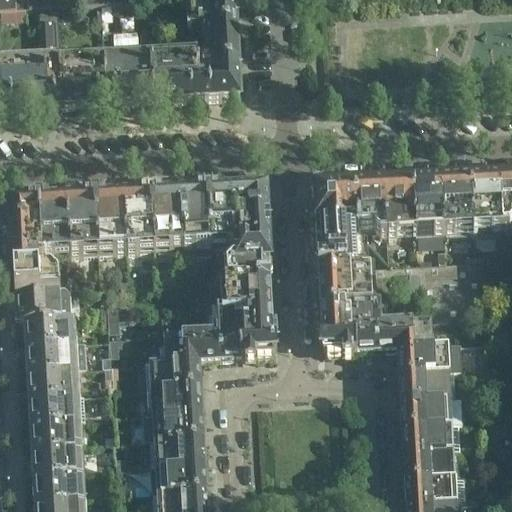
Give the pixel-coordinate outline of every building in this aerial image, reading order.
[(132,2),(141,2),(141,0),(0,0),(0,28),(7,29),(6,19),(39,17),(42,65),(46,71),(0,73),(0,83),(2,118),(107,112),(105,68),(58,70),(63,64),(61,16),(92,14),(92,24),(112,23),(112,13),(132,12),(132,2)] [(235,33),(233,0),(189,0),(191,36),(200,35),(235,33)] [(157,21),(157,11),(147,12),(147,22),(157,21)] [(147,22),(147,12),(132,12),(133,22),(147,22)] [(239,103),(237,68),(235,33),(200,35),(201,49),(209,49),(209,62),(196,63),(198,94),(201,94),(202,107),(237,105),(238,105),(238,104),(239,103)] [(74,65),(74,54),(65,55),(66,65),(74,65)] [(198,94),(196,63),(152,65),(154,109),(202,107),(201,94),(198,94)] [(154,109),(152,65),(105,68),(107,112),(154,109)] [(511,227),(511,186),(504,187),(504,186),(499,187),(501,238),(508,237),(511,234),(511,228),(511,227)] [(501,238),(499,187),(494,187),(494,188),(470,189),(472,234),(489,233),(489,238),(501,238)] [(472,234),(470,189),(446,190),(441,190),(444,241),(453,241),(452,235),(472,234)] [(444,241),(441,190),(436,190),(436,191),(412,192),(414,237),(431,236),(431,242),(444,241)] [(414,237),(412,192),(388,193),(383,193),(386,244),(398,244),(397,238),(414,237)] [(386,244),(383,193),(378,193),(378,194),(352,195),(355,230),(355,237),(373,236),(374,242),(377,245),(386,244)] [(355,230),(352,195),(313,197),(315,232),(355,230)] [(268,253),(265,200),(233,202),(236,255),(268,253)] [(236,255),(233,202),(206,203),(209,256),(234,255),(236,255)] [(209,256),(206,203),(178,205),(181,258),(209,256)] [(181,258),(178,205),(150,207),(152,259),(181,258)] [(152,259),(150,207),(121,208),(124,261),(152,259)] [(124,261),(121,208),(93,210),(96,262),(124,261)] [(96,262),(93,210),(66,211),(69,264),(96,262)] [(69,264),(66,211),(38,213),(41,266),(47,265),(69,264)] [(41,266),(38,213),(10,214),(12,267),(41,266)] [(363,275),(361,253),(356,250),(355,237),(355,230),(315,232),(318,278),(363,275)] [(270,288),(268,253),(236,255),(234,255),(235,265),(231,266),(222,273),(223,291),(270,288)] [(61,300),(60,284),(51,277),(47,277),(47,265),(41,266),(12,267),(14,302),(61,300)] [(371,311),(371,308),(369,282),(369,275),(363,275),(318,278),(320,314),(344,313),(371,311)] [(420,296),(419,285),(413,279),(408,279),(409,297),(420,296)] [(272,317),(271,297),(270,288),(223,291),(214,291),(215,312),(221,311),(221,320),(247,318),(272,317)] [(66,300),(61,300),(14,302),(16,326),(28,326),(68,324),(66,300)] [(376,352),(375,329),(376,329),(375,308),(371,308),(371,311),(344,313),(344,322),(348,322),(351,360),(374,358),(374,352),(376,352)] [(351,360),(348,322),(344,322),(344,313),(320,314),(322,361),(351,360)] [(274,364),(272,317),(247,318),(247,329),(242,329),(244,366),(274,364)] [(244,366),(242,329),(247,329),(247,318),(221,320),(216,320),(218,339),(219,361),(222,361),(222,367),(244,366)] [(71,323),(68,324),(28,326),(28,336),(24,340),(25,348),(29,351),(29,354),(73,351),(71,323)] [(426,355),(425,329),(425,326),(376,329),(375,329),(376,352),(374,352),(374,358),(397,357),(397,356),(426,355)] [(219,361),(218,339),(165,342),(165,355),(159,355),(160,369),(199,367),(199,368),(222,367),(222,361),(219,361)] [(118,354),(125,354),(124,344),(109,345),(110,361),(109,361),(110,364),(118,364),(118,354)] [(74,377),(73,351),(29,354),(30,363),(26,366),(26,374),(31,377),(31,380),(74,377)] [(447,354),(426,355),(397,356),(397,357),(399,383),(448,380),(447,354)] [(201,393),(199,368),(199,367),(160,369),(149,370),(149,379),(145,380),(146,396),(201,393)] [(76,404),(74,377),(31,380),(31,389),(27,392),(28,400),(32,403),(32,406),(76,404)] [(450,406),(448,380),(399,383),(400,409),(450,406)] [(202,419),(201,393),(146,396),(147,413),(151,413),(152,422),(202,419)] [(83,403),(76,404),(32,406),(33,415),(29,418),(29,426),(33,429),(34,432),(77,430),(84,429),(83,403)] [(451,432),(450,406),(400,409),(402,435),(451,432)] [(203,445),(202,419),(152,422),(152,432),(148,432),(149,448),(203,445)] [(115,453),(113,427),(107,428),(107,432),(103,436),(103,444),(108,449),(108,453),(115,453)] [(79,456),(77,430),(34,432),(34,441),(30,444),(31,452),(35,455),(35,458),(79,456)] [(453,458),(451,432),(402,435),(403,461),(453,458)] [(505,455),(504,442),(490,443),(491,456),(505,455)] [(205,471),(203,445),(149,448),(149,464),(154,464),(154,474),(205,471)] [(80,480),(79,456),(35,458),(35,465),(32,468),(32,476),(36,479),(36,482),(80,480)] [(454,484),(453,458),(403,461),(405,487),(454,484)] [(206,497),(205,471),(154,474),(155,483),(151,483),(152,500),(206,497)] [(84,480),(80,480),(36,482),(37,492),(33,495),(34,503),(38,506),(38,509),(82,507),(85,506),(84,480)] [(419,511),(456,510),(454,484),(405,487),(406,511),(419,511)] [(207,511),(206,497),(152,500),(152,511),(207,511)]
